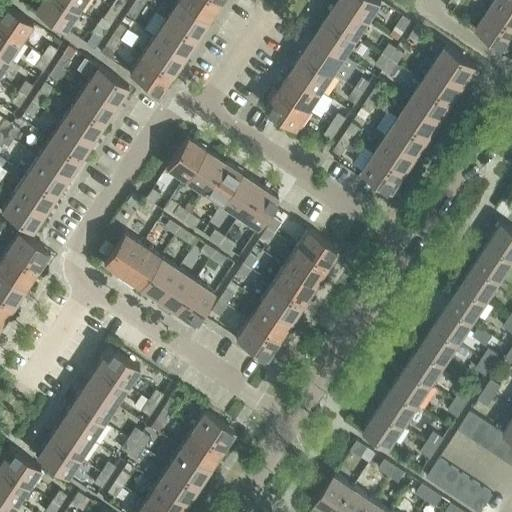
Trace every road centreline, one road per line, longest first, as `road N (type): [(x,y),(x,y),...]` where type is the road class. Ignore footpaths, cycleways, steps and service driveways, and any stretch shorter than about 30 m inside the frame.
road 1 (residential): [(408,244),(206,106),(163,119),(83,237),(77,261),(87,286),(292,420)]
road 2 (residential): [(292,420),(408,244)]
road 3 (residential): [(408,244),(467,163),(511,126)]
